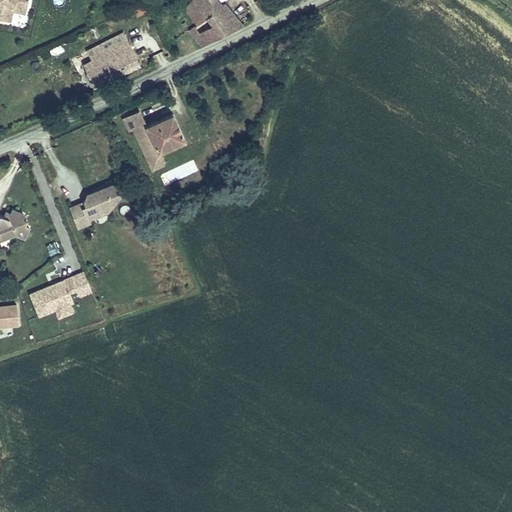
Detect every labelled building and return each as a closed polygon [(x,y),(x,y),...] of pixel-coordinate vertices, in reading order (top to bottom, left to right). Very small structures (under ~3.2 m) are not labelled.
[(0,0),(0,11),(1,12),(3,1),(4,1),(8,2),(8,0),(0,0)] [(179,22),(187,41),(239,16),(226,0),(209,0),(190,14),(186,17),(184,19),(179,22)] [(181,0),(190,14),(209,0),(181,0)] [(83,51),(77,54),(89,78),(135,56),(115,16),(90,28),(93,35),(79,42),(83,51)] [(125,104),(109,112),(115,124),(118,122),(132,152),(144,147),(171,134),(158,107),(132,119),(125,104)] [(144,147),(132,152),(137,163),(149,158),(144,147)] [(84,201),(73,206),(79,221),(90,216),(89,213),(96,210),(94,205),(101,203),(102,204),(108,205),(112,202),(111,198),(114,196),(116,199),(122,194),(118,186),(114,183),(90,193),(87,200),(88,203),(85,204),(84,201)] [(0,237),(16,232),(26,236),(31,226),(27,224),(29,219),(25,217),(27,211),(16,206),(13,211),(8,209),(5,213),(1,211),(0,213),(0,237)] [(55,242),(45,245),(49,255),(59,252),(55,242)] [(73,302),(69,293),(76,290),(79,296),(91,291),(83,272),(54,283),(55,286),(49,288),(49,286),(30,293),(39,316),(55,309),(69,303),(73,302)] [(73,311),(69,303),(55,309),(59,317),(73,311)] [(19,324),(17,305),(0,306),(0,326),(19,324)]
